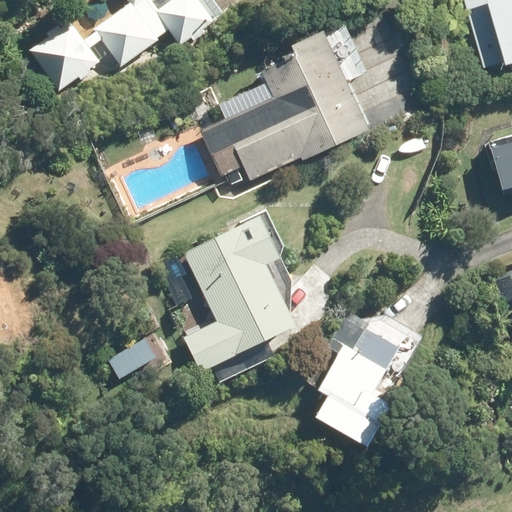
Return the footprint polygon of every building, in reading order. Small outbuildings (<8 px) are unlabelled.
[(54,26),(45,33),(47,36),(26,49),(57,94),(89,73),(85,68),(96,61),(86,47),(98,38),(117,66),(153,41),(151,39),(165,29),(177,46),(189,38),(191,40),(201,33),(199,29),(209,21),(194,0),(168,0),(166,2),(165,0),(122,0),(125,3),(92,27),(95,31),(80,41),(66,22),(56,29),(54,26)] [(511,0),(461,0),(482,69),(506,62),(509,72),(511,71),(511,0)] [(271,97),(197,132),(217,176),(241,165),(248,179),(297,156),(299,159),(363,129),(316,30),(285,44),(290,54),(257,69),(271,97)] [(511,133),(485,141),(499,195),(511,191),(511,133)] [(289,326),(261,264),(274,257),(255,218),(180,253),(212,322),(181,336),(197,371),(222,359),(231,376),(253,366),(244,346),(289,326)] [(183,274),(173,253),(154,262),(175,305),(184,301),(174,279),(183,274)] [(511,267),(504,271),(506,278),(492,283),(507,323),(511,320),(511,267)] [(375,409),(362,401),(396,347),(364,327),(359,335),(340,324),(330,338),(333,340),(327,349),(335,354),(313,390),(323,396),(310,417),(358,447),(374,421),(370,418),(375,409)] [(192,413),(181,419),(185,427),(196,422),(192,413)]
